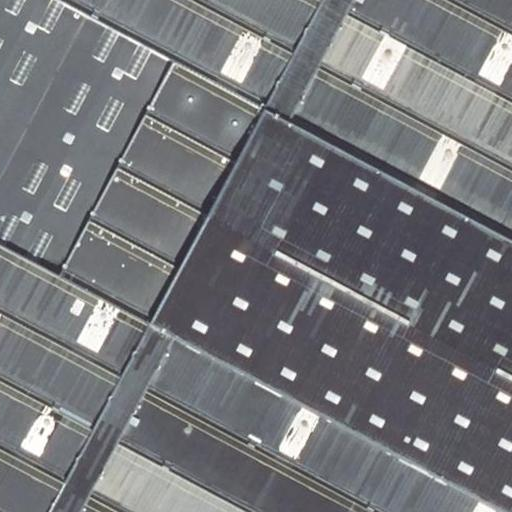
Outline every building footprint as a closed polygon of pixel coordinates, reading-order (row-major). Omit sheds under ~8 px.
[(0,0),(0,252),(147,330),(262,112),(52,0),(0,0)] [(52,0),(262,112),(321,0),(52,0)] [(511,0),(321,0),(262,112),(511,246),(511,0)] [(511,511),(511,246),(262,112),(147,330),(492,511),(511,511)] [(0,511),(51,511),(147,330),(0,252),(0,511)] [(492,511),(147,330),(51,511),(492,511)]
